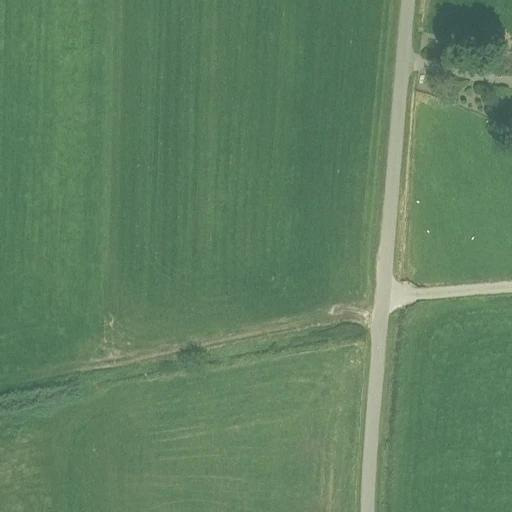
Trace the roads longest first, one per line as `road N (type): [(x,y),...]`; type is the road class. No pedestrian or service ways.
road 1 (unclassified): [(366,511),(408,0)]
road 2 (track): [(81,365),(348,314),(379,322)]
road 3 (track): [(0,380),(81,365),(87,434)]
road 4 (track): [(511,285),(382,296)]
